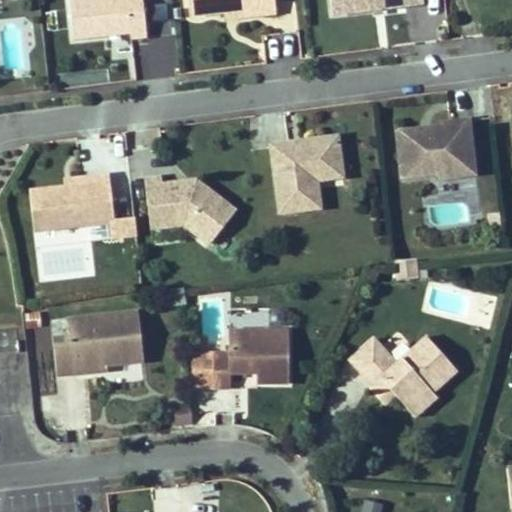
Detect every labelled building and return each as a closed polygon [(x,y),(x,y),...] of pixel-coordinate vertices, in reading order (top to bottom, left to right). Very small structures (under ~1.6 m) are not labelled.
[(178,0),(181,24),(216,20),(250,17),(251,24),(267,22),(265,0),(178,0)] [(415,0),(322,0),(326,22),(417,10),(415,0)] [(122,51),(137,49),(132,1),(60,9),(64,50),(121,44),(122,51)] [(250,17),(216,20),(217,28),(251,24),(250,17)] [(290,55),(289,35),(268,36),(268,56),(290,55)] [(511,112),(502,114),(505,146),(511,145),(511,112)] [(394,169),(395,183),(428,180),(434,185),(452,183),(451,171),(461,159),(467,159),(463,127),(433,129),(430,134),(425,139),(417,140),(416,135),(391,137),(392,152),(396,155),(397,165),(394,169)] [(283,156),(263,159),(270,227),(311,223),(308,195),(307,188),(333,185),(330,152),(293,156),(294,161),(284,161),(283,156)] [(451,171),(452,183),(469,181),(467,159),(461,159),(451,171)] [(333,185),(307,188),(308,195),(334,193),(333,185)] [(79,196),(20,203),(24,243),(104,234),(99,187),(79,189),(79,196)] [(173,239),(199,259),(226,226),(186,194),(183,198),(169,201),(169,196),(153,198),(152,191),(135,193),(140,242),(173,239)] [(393,287),(410,284),(409,265),(391,267),(393,287)] [(163,306),(185,303),(182,290),(161,294),(163,306)] [(60,352),(43,355),(47,390),(67,388),(67,381),(96,377),(128,373),(123,325),(58,333),(60,352)] [(379,395),(392,408),(413,389),(416,392),(442,368),(410,335),(390,353),(380,363),(364,346),(357,339),(334,360),(357,384),(363,379),(379,395)] [(219,340),(219,362),(202,363),(203,398),(222,397),(222,383),(249,382),(249,393),(280,392),(279,338),(219,340)] [(96,384),(96,377),(67,381),(67,388),(96,384)] [(363,379),(357,384),(351,390),(368,406),(379,395),(363,379)] [(416,392),(413,389),(392,408),(400,416),(421,397),(416,392)] [(511,470),(493,473),(496,511),(505,511),(511,511),(511,470)] [(379,511),(381,505),(363,501),(360,511),(379,511)]
